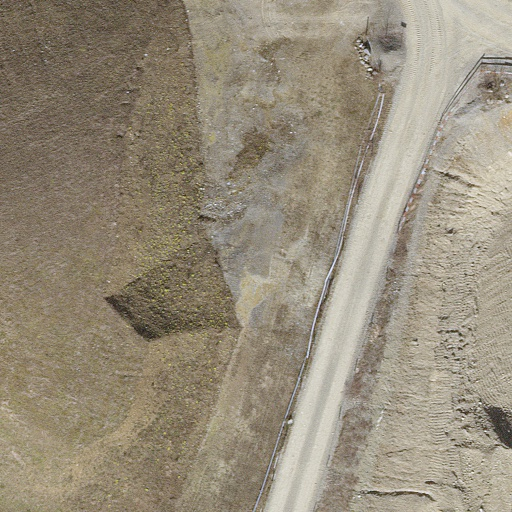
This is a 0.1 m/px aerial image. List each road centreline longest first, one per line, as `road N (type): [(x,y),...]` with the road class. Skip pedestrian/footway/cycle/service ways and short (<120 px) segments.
road 1 (track): [(451,26),(460,173),(439,373),(396,511)]
road 2 (track): [(511,297),(455,511)]
